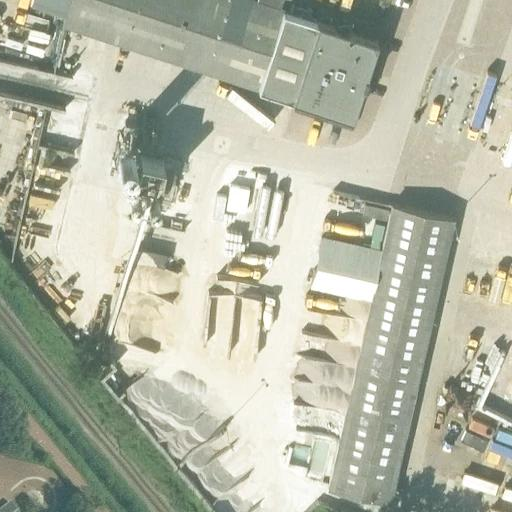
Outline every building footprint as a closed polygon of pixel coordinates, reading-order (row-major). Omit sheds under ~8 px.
[(316,20),(255,0),(70,0),(63,22),(297,98),(294,109),(352,128),(366,87),(373,83),(376,76),(372,68),(385,27),(329,9),(328,10),(320,8),(316,20)] [(27,143),(19,205),(36,208),(35,223),(47,224),(49,207),(61,209),(69,148),(27,143)] [(169,203),(179,160),(162,156),(162,155),(140,150),(134,174),(155,178),(154,183),(149,183),(146,186),(146,190),(148,194),(152,194),(151,199),(169,203)] [(83,189),(102,198),(120,161),(101,152),(83,189)] [(375,214),(375,203),(357,203),(357,214),(375,214)] [(511,243),(391,215),(326,499),(384,511),(458,511),(511,279),(511,243)] [(253,342),(254,298),(247,298),(248,275),(219,275),(218,341),(253,342)] [(302,464),(302,472),(315,473),(317,432),(287,431),(285,463),(302,464)]
